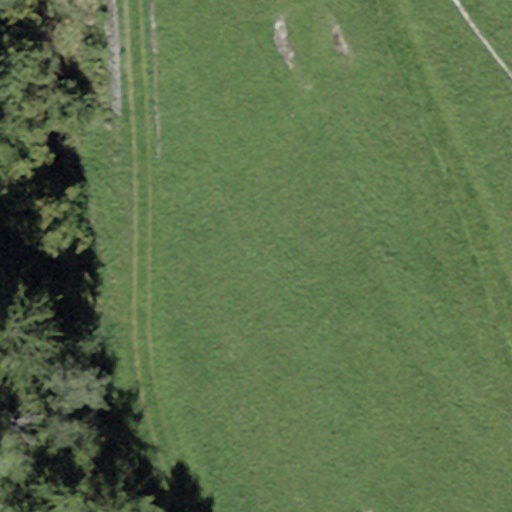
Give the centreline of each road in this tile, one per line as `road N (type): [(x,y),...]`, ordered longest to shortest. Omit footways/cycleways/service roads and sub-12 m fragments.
road 1 (track): [(191,511),(165,449),(147,370),(133,0)]
road 2 (track): [(397,0),(511,295)]
